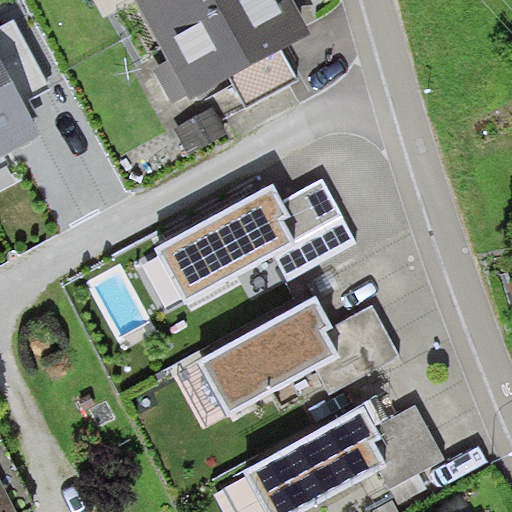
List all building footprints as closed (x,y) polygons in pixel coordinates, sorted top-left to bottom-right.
[(133,0),(148,27),(199,0),(133,0)] [(293,0),(199,0),(148,27),(192,106),(233,83),(248,109),(296,82),(281,55),(312,38),(293,0)] [(0,164),(43,142),(32,122),(38,119),(29,103),(49,92),(14,25),(0,32),(0,164)] [(285,281),(355,244),(322,183),(279,206),(273,195),(161,255),(187,304),(273,259),(285,281)] [(328,395),(399,358),(374,310),(329,333),(316,308),(203,367),(230,419),(318,374),(328,395)] [(387,493),(444,462),(415,408),(374,430),(365,413),(245,479),(263,511),(315,511),(379,477),(387,493)] [(0,511),(12,506),(0,481),(0,511)]
